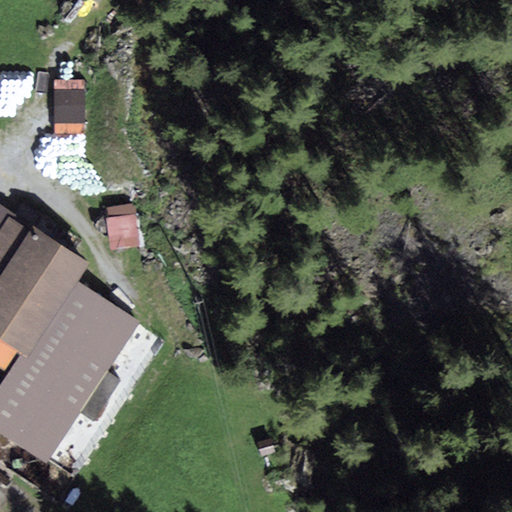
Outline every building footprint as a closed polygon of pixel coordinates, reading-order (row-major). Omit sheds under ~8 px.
[(88,126),(88,77),(55,77),(55,126),(88,126)] [(140,199),(107,201),(109,245),(142,243),(140,199)] [(33,237),(0,214),(0,271),(6,276),(33,237)] [(89,270),(38,235),(0,290),(0,340),(28,360),(89,270)] [(125,315),(84,288),(0,418),(0,437),(50,470),(144,326),(125,315)] [(274,452),(271,437),(257,440),(261,455),(274,452)]
